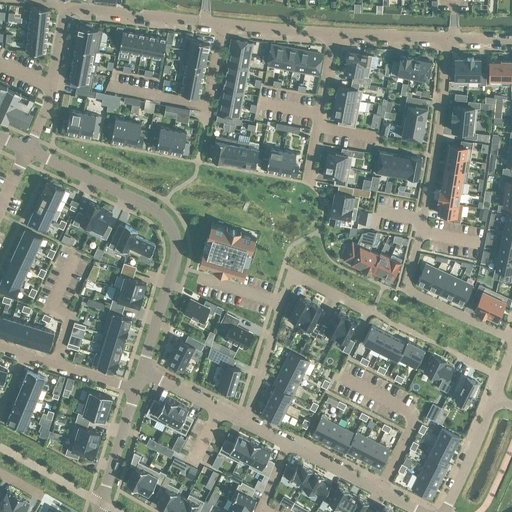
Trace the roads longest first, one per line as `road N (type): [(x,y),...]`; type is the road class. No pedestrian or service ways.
road 1 (residential): [(511,338),(407,291),(439,133),(446,38)]
road 2 (residential): [(29,151),(157,210),(170,226),(176,256),(143,373)]
road 3 (residential): [(245,424),(292,275),(371,312)]
road 4 (residential): [(332,33),(307,184)]
road 5 (residential): [(29,151),(53,87),(64,6)]
road 6 (residential): [(287,444),(420,511)]
road 7 (residential): [(64,6),(204,21)]
road 8 (residential): [(494,399),(446,511)]
